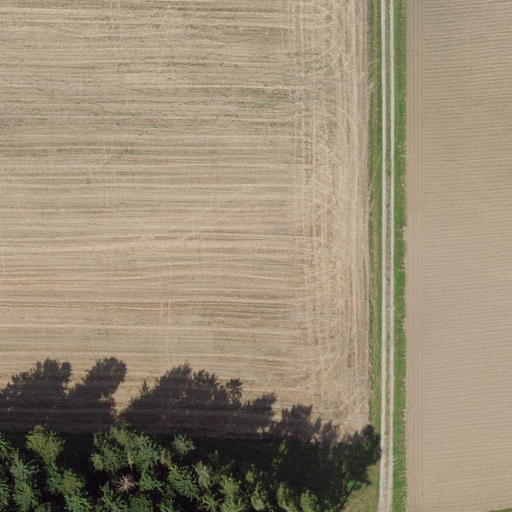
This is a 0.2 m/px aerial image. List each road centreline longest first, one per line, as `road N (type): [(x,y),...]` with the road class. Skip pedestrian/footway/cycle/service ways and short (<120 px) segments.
road 1 (track): [(389,511),(387,0)]
road 2 (track): [(296,511),(172,462),(0,449)]
